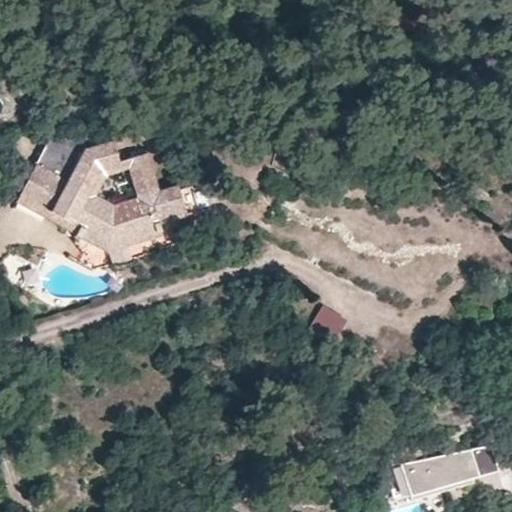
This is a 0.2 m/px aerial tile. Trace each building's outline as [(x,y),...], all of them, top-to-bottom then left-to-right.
[(146,152),(118,160),(111,139),(84,148),(70,173),(63,169),(59,176),(35,163),(20,194),(79,227),(75,232),(73,237),(75,238),(79,239),(81,236),(85,228),(98,235),(105,231),(109,241),(139,232),(140,236),(161,229),(158,222),(157,217),(184,209),(177,184),(158,190),(146,152)] [(20,194),(17,201),(68,228),(75,232),(79,227),(20,194)] [(81,236),(108,250),(162,234),(161,229),(140,236),(139,232),(109,241),(105,231),(98,235),(85,228),(81,236)] [(306,327),(331,341),(344,318),(320,304),(306,327)] [(488,452),(484,438),(467,443),(471,458),(488,452)] [(471,477),(466,459),(471,458),(467,443),(399,464),(408,496),(410,501),(472,482),(471,477)] [(476,475),(471,458),(466,459),(471,477),(476,475)] [(408,496),(399,464),(381,469),(391,501),(408,496)]
